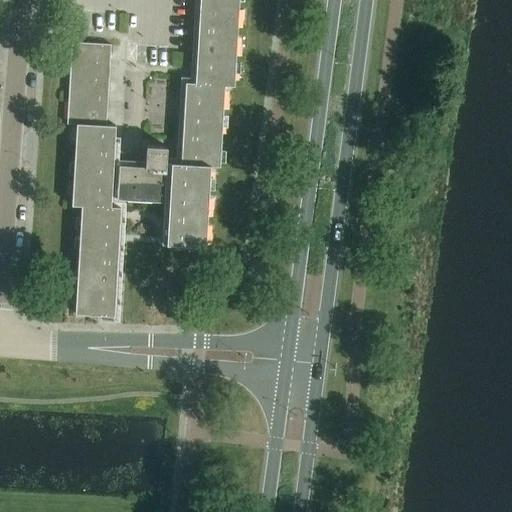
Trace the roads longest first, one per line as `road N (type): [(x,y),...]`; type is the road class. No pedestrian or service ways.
road 1 (secondary): [(320,362),(368,0)]
road 2 (secondary): [(333,0),(283,360)]
road 3 (residential): [(0,302),(23,0)]
road 4 (unclassified): [(0,343),(198,355)]
road 5 (secondary): [(283,360),(267,511)]
road 6 (secondary): [(302,511),(320,362)]
